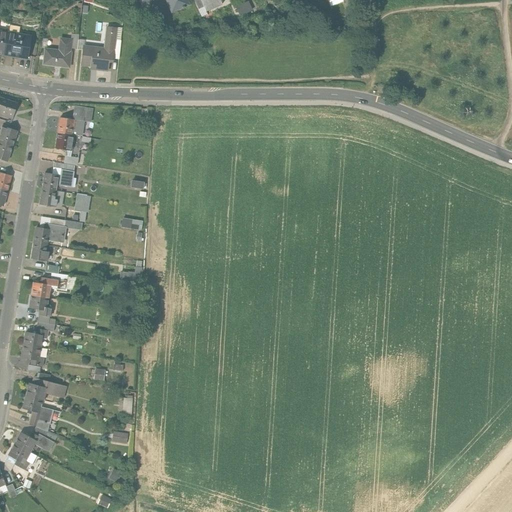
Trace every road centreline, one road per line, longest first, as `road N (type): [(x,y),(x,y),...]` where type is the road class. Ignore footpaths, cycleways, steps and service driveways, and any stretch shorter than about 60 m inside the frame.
road 1 (secondary): [(44,88),(355,97),(511,158)]
road 2 (residential): [(0,385),(44,88)]
road 3 (track): [(369,76),(380,16),(502,4)]
